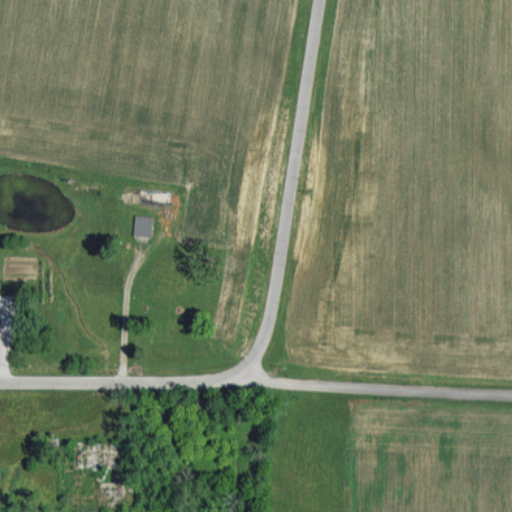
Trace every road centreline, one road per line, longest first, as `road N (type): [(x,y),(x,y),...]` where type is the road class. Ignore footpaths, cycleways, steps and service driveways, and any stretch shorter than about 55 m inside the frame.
road 1 (tertiary): [(248,380),(268,309),(318,0)]
road 2 (residential): [(511,392),(248,380)]
road 3 (tertiary): [(0,379),(248,380)]
